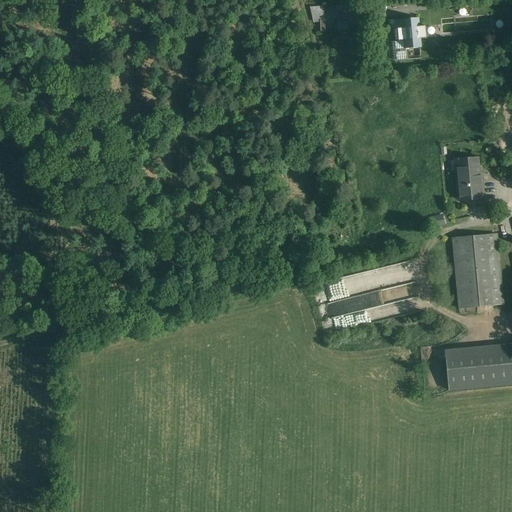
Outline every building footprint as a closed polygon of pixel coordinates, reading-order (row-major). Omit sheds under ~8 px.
[(348,5),(336,6),(337,31),(349,31),(348,5)] [(324,7),(310,7),(313,23),(320,23),(321,32),(325,32),(324,7)] [(419,18),(411,19),(409,17),(406,17),(404,20),(402,20),(403,29),(405,49),(406,49),(414,48),(421,48),(420,39),(419,27),(419,18)] [(477,158),(455,160),(459,201),(483,198),(480,174),(478,175),(477,158)] [(497,234),(452,239),(459,309),(504,304),(497,234)] [(372,308),(375,321),(401,315),(398,302),(372,308)] [(511,344),(445,351),(448,390),(511,384),(511,344)]
